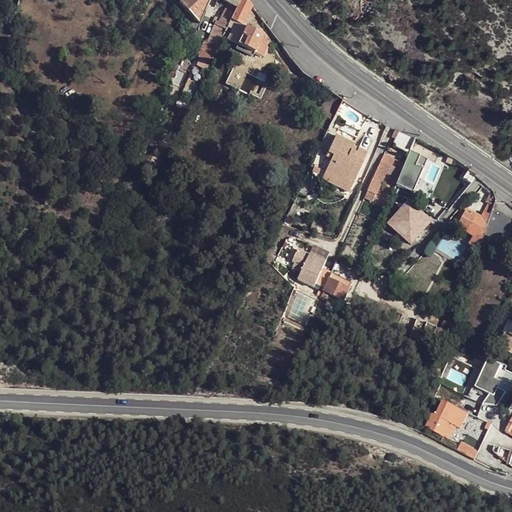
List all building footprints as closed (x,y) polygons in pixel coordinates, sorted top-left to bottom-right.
[(207,2),(205,0),(183,0),(178,5),(191,20),(197,26),(207,2)] [(230,7),(218,0),(215,0),(212,9),(226,16),(230,7)] [(239,0),(218,0),(230,7),(235,9),(239,0)] [(227,28),(221,40),(237,48),(246,30),(246,29),(242,26),(250,8),(242,0),(239,0),(235,9),(227,28)] [(235,9),(230,7),(226,16),(221,26),(227,28),(235,9)] [(194,32),(197,26),(191,20),(187,29),(194,32)] [(217,24),(208,44),(217,49),(218,47),(221,40),(227,28),(221,26),(217,24)] [(246,30),(237,48),(238,48),(253,56),(254,56),(254,54),(262,38),(246,30)] [(263,37),(254,54),(264,59),(269,49),(267,48),(269,46),(269,44),(263,37)] [(217,49),(208,44),(203,42),(196,59),(209,65),(217,49)] [(252,59),(253,56),(238,48),(236,52),(252,59)] [(165,81),(171,84),(183,57),(178,54),(165,81)] [(301,75),(297,79),(303,84),(307,80),(301,75)] [(330,123),(338,107),(327,100),(322,108),(319,113),(330,123)] [(408,154),(415,141),(393,132),(390,139),(394,141),(391,147),(408,154)] [(352,144),(334,136),(325,155),(331,158),(329,161),(322,176),(341,184),(342,181),(351,185),(366,154),(356,149),(354,154),(349,151),(351,147),(352,144)] [(408,154),(394,188),(404,192),(407,186),(411,187),(418,169),(414,168),(419,158),(408,154)] [(399,171),(379,162),(364,200),(372,203),(385,174),(395,179),(399,171)] [(423,171),(418,169),(411,187),(407,186),(404,192),(413,195),(423,171)] [(491,210),(496,196),(488,189),(483,198),(486,200),(483,205),(485,206),(481,212),(489,217),(491,210)] [(404,208),(393,221),(414,240),(426,226),(426,221),(410,207),(404,208)] [(511,222),(491,210),(489,217),(481,243),(503,251),(511,225),(511,222)] [(480,247),(481,243),(489,217),(481,212),(478,219),(465,213),(457,228),(471,237),(466,245),(478,252),(480,247)] [(446,235),(438,252),(458,261),(466,244),(446,235)] [(322,295),(329,277),(331,273),(321,269),(322,266),(308,260),(309,256),(296,250),(290,263),(292,264),(301,268),(298,273),(295,281),(322,295)] [(322,266),(323,263),(309,256),(308,260),(322,266)] [(301,268),(292,264),(289,269),(298,273),(301,268)] [(341,304),(349,286),(329,277),(322,295),(341,304)] [(280,297),(271,293),(268,302),(276,306),(280,297)] [(383,323),(388,310),(363,302),(358,314),(383,323)] [(419,334),(424,324),(414,320),(410,331),(419,334)] [(431,340),(436,329),(424,324),(419,334),(431,340)] [(511,328),(510,333),(508,338),(501,335),(494,350),(511,357),(511,328)] [(502,414),(511,398),(511,374),(502,370),(503,367),(487,360),(467,398),(502,414)] [(441,405),(428,434),(448,442),(453,432),(459,435),(466,417),(441,405)] [(511,419),(503,434),(511,439),(511,419)] [(475,458),(478,450),(461,442),(458,449),(475,458)]
